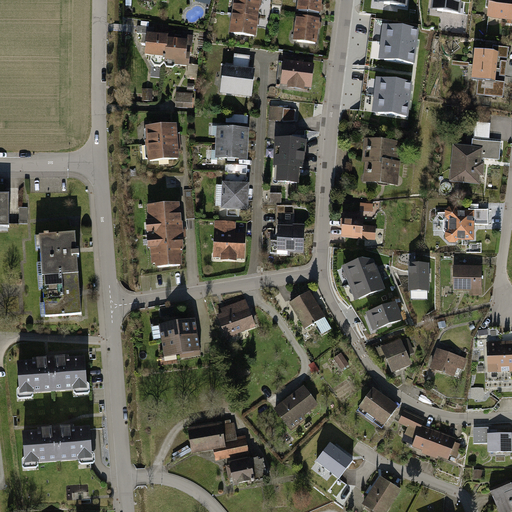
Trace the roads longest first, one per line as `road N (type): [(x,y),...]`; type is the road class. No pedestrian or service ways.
road 1 (residential): [(319,272),(346,0)]
road 2 (residential): [(511,415),(458,418),(412,405),(370,367),(319,272)]
road 3 (residential): [(111,306),(319,272)]
road 4 (residential): [(111,306),(124,478)]
road 5 (residential): [(101,0),(99,161)]
road 6 (track): [(152,478),(168,442),(192,419),(235,414),(253,445)]
road 7 (residential): [(99,161),(111,306)]
road 8 (residential): [(471,511),(464,494),(361,448)]
road 9 (residential): [(511,190),(498,303),(511,314)]
